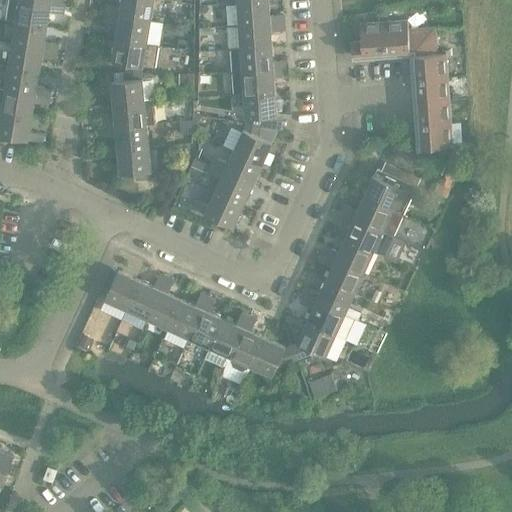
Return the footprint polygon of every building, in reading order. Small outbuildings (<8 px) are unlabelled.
[(9,0),(6,20),(16,22),(47,27),(49,12),(63,14),(64,7),(24,0),(9,0)] [(106,14),(151,22),(154,0),(122,0),(121,9),(107,6),(106,14)] [(239,26),(284,23),(284,15),(270,16),(269,1),(238,3),(239,26)] [(116,39),(147,44),(151,22),(106,14),(105,22),(119,24),(116,39)] [(422,148),(453,146),(460,146),(460,141),(452,142),(446,54),(437,54),(435,28),(409,30),(408,21),(361,24),(362,41),(352,42),(353,56),(415,51),(422,148)] [(12,44),(57,52),(59,44),(45,41),(47,27),(16,22),(12,44)] [(241,49),(272,47),(271,32),(285,31),(284,23),(239,26),(241,49)] [(159,46),(147,44),(116,39),(112,63),(126,65),(126,73),(142,73),(142,68),(143,67),(155,69),(159,46)] [(9,67),(39,72),(42,57),(56,60),(57,52),(12,44),(9,67)] [(241,49),(243,71),(288,68),(287,60),(273,61),(272,47),(241,49)] [(5,89),(50,97),(51,88),(37,86),(39,72),(9,67),(5,89)] [(234,95),(244,94),(275,92),(274,77),(288,76),(288,68),(243,71),(232,72),(234,95)] [(112,82),(114,105),(153,102),(152,99),(155,98),(153,78),(143,79),(142,79),(142,73),(126,73),(126,80),(112,82)] [(180,74),(180,86),(194,86),(194,75),(180,74)] [(1,112),(32,117),(34,102),(48,104),(50,97),(5,89),(5,90),(0,88),(0,111),(1,111),(1,112)] [(246,124),(260,127),(261,116),(277,115),(275,92),(244,94),(246,117),(247,117),(246,124)] [(102,123),(102,130),(148,125),(155,124),(153,102),(114,105),(116,121),(102,123)] [(32,117),(1,112),(0,119),(0,134),(28,140),(29,139),(42,141),(44,133),(29,131),(32,117)] [(193,121),(180,122),(181,135),(193,135),(193,131),(193,125),(193,121)] [(260,127),(246,124),(246,130),(244,129),(234,151),(262,164),(272,143),(259,136),(260,127)] [(148,125),(102,130),(103,138),(117,137),(119,151),(150,148),(148,125)] [(150,148),(119,151),(121,174),(137,173),(137,180),(152,179),(151,171),(152,171),(150,148)] [(212,166),(253,185),(262,164),(234,151),(228,164),(215,159),(212,166)] [(377,169),(364,197),(404,216),(412,198),(415,200),(420,198),(422,193),(420,188),(419,188),(423,178),(387,162),(382,172),(377,169)] [(208,189),(215,193),(243,206),(253,185),(212,166),(209,173),(215,176),(208,189)] [(440,184),(436,192),(447,197),(451,189),(440,184)] [(243,206),(215,193),(209,206),(196,200),(193,207),(206,213),(205,214),(234,227),(243,206)] [(342,212),(351,216),(394,236),(404,216),(364,197),(358,211),(345,206),(342,212)] [(345,239),(351,242),(374,252),(384,256),(394,236),(351,216),(342,212),(339,220),(351,226),(345,239)] [(323,254),(351,267),(364,273),(374,252),(351,242),(345,239),(339,253),(326,247),(323,254)] [(326,280),(351,292),(355,293),(364,273),(351,267),(323,254),(320,262),(332,267),(326,280)] [(127,309),(140,280),(119,271),(119,272),(112,269),(106,282),(112,285),(106,299),(127,309)] [(140,280),(127,309),(148,319),(167,278),(160,274),(154,287),(140,280)] [(169,328),(182,300),(168,294),(174,281),(167,278),(148,319),(169,328)] [(304,296),(345,314),(355,293),(351,292),(326,280),(320,294),(307,289),(304,296)] [(182,300),(169,328),(190,338),(208,297),(201,293),(195,306),(182,300)] [(307,322),(346,340),(355,320),(345,315),(345,314),(304,296),(301,303),(313,309),(307,322)] [(208,297),(190,338),(210,347),(223,319),(210,313),(216,300),(208,297)] [(223,319),(210,347),(231,357),(250,315),(242,312),(236,325),(223,319)] [(250,315),(231,357),(232,357),(231,360),(232,366),(242,370),(247,368),(249,365),(252,366),(265,338),(251,332),(257,319),(250,315)] [(294,350),(297,360),(316,352),(333,360),(337,358),(346,340),(307,322),(297,343),(298,344),(297,349),(294,350)] [(84,334),(78,347),(87,351),(92,338),(84,334)] [(130,338),(127,346),(134,349),(137,342),(130,338)] [(265,338),(252,366),(273,376),(277,367),(297,360),(294,350),(290,351),(286,349),(286,348),(265,338)] [(331,375),(309,383),(315,399),(337,391),(331,375)] [(0,450),(0,485),(2,486),(13,456),(0,450)] [(49,467),(45,477),(53,480),(57,470),(49,467)]
